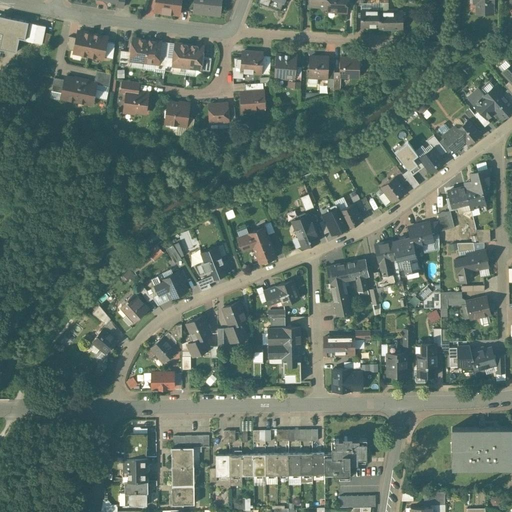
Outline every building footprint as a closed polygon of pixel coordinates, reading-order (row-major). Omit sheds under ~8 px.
[(156,0),(155,11),(179,14),(180,0),(156,0)] [(194,0),(193,12),(205,13),(205,12),(219,14),(219,15),(220,15),(221,0),(194,0)] [(283,1),(279,0),(258,0),(258,2),(280,11),(283,1)] [(328,0),(328,4),(327,10),(328,10),(328,8),(335,9),(337,11),(347,11),(347,0),(328,0)] [(378,0),(370,0),(371,10),(378,10),(378,0)] [(493,0),(472,0),(473,2),(479,2),(479,12),(492,12),(492,2),(494,2),(493,0)] [(371,10),(361,10),(361,26),(378,26),(378,11),(378,10),(371,10)] [(402,11),(378,11),(378,26),(378,28),(402,28),(402,11)] [(45,26),(27,22),(26,29),(21,27),(19,24),(15,23),(11,25),(9,36),(19,38),(24,39),(24,40),(41,44),(45,26)] [(0,48),(11,51),(13,42),(18,43),(19,38),(9,36),(11,25),(0,23),(0,48)] [(92,34),(78,31),(76,38),(74,50),(73,52),(88,55),(92,34)] [(107,37),(92,34),(88,55),(103,58),(103,56),(106,41),(107,37)] [(76,38),(68,36),(66,49),(74,50),(76,38)] [(139,39),(134,38),(133,38),(131,52),(130,60),(131,60),(144,61),(147,40),(145,40),(145,39),(140,39),(139,39)] [(149,40),(147,40),(144,61),(155,63),(158,63),(159,56),(161,41),(160,41),(155,41),(149,40)] [(115,43),(106,41),(103,56),(112,58),(115,43)] [(182,44),(181,44),(176,43),(175,43),(173,58),(172,65),(173,65),(186,67),(189,45),(187,45),(182,44)] [(197,46),(192,45),(189,45),(186,67),(200,68),(202,57),(203,46),(202,46),(202,47),(197,46)] [(131,52),(120,50),(118,64),(130,66),(131,60),(130,60),(131,52)] [(254,52),(243,51),(242,58),(241,69),(243,69),(249,70),(249,72),(261,73),(262,56),(255,55),(255,53),(254,52)] [(285,55),(277,54),(275,73),(285,74),(284,78),(294,79),(296,57),(291,56),(289,54),(285,54),(285,55)] [(346,57),(341,57),(340,72),(340,77),(341,77),(355,77),(355,74),(358,74),(359,68),(362,64),(359,61),(359,58),(351,58),(348,55),(346,57)] [(159,56),(158,63),(155,63),(154,69),(165,70),(166,57),(159,56)] [(270,56),(262,56),(261,73),(269,74),(270,56)] [(320,56),(310,56),(309,67),(306,70),(309,73),(309,77),(327,78),(328,61),(328,59),(321,58),(320,56)] [(173,58),(166,57),(165,70),(172,71),(173,65),(172,65),(173,58)] [(211,58),(202,57),(200,68),(200,70),(209,71),(211,58)] [(242,58),(234,58),(234,67),(233,67),(233,77),(242,78),(243,69),(241,69),(242,58)] [(511,62),(502,72),(504,73),(504,75),(506,78),(508,78),(510,80),(511,82),(511,62)] [(111,73),(96,70),(95,79),(109,82),(111,73)] [(81,79),(65,76),(62,92),(61,98),(76,101),(81,79)] [(64,79),(54,77),(51,90),(62,92),(64,79)] [(96,82),(81,79),(76,101),(92,104),(96,82)] [(139,82),(122,80),(121,92),(123,93),(124,91),(140,93),(138,91),(139,82)] [(263,83),(245,84),(245,91),(263,90),(263,83)] [(468,97),(474,103),(481,112),(486,117),(494,110),(501,119),(511,109),(511,106),(501,94),(503,92),(496,84),(484,95),(478,88),(468,97)] [(245,91),(243,92),(243,100),(241,101),(242,111),(265,110),(264,107),(266,107),(266,100),(264,100),(263,90),(245,91)] [(140,93),(124,91),(123,93),(122,100),(125,100),(124,109),(134,110),(134,111),(141,112),(143,111),(143,108),(149,109),(151,98),(147,97),(148,94),(140,93)] [(180,103),(168,101),(165,123),(185,126),(186,126),(187,116),(189,105),(180,104),(180,103)] [(221,103),(209,104),(210,120),(217,120),(217,122),(228,121),(227,107),(227,104),(221,105),(221,103)] [(234,107),(227,107),(228,121),(228,124),(235,124),(234,107)] [(472,121),(476,117),(469,108),(464,112),(472,121)] [(194,118),(188,117),(187,116),(186,126),(185,126),(184,134),(192,136),(194,118)] [(480,134),(468,119),(457,128),(456,129),(466,141),(468,144),(480,134)] [(443,124),(438,128),(438,130),(442,136),(450,130),(446,124),(443,124)] [(442,136),(453,149),(454,151),(466,141),(456,129),(457,128),(454,126),(450,130),(442,136)] [(453,149),(444,138),(439,142),(446,151),(448,153),(453,149)] [(446,151),(439,142),(434,146),(441,154),(446,151)] [(409,144),(396,154),(411,174),(419,168),(414,161),(418,157),(409,144)] [(433,147),(419,157),(431,172),(444,162),(433,147)] [(488,169),(471,173),(474,184),(480,182),(482,192),(485,191),(483,182),(488,181),(488,169)] [(407,181),(401,172),(394,176),(401,185),(407,181)] [(394,176),(381,187),(392,202),(406,192),(401,185),(394,176)] [(474,184),(465,186),(469,203),(470,209),(486,205),(482,192),(480,182),(474,184)] [(465,186),(447,191),(449,198),(446,198),(449,208),(469,203),(465,186)] [(308,194),(300,197),(305,210),(313,207),(308,194)] [(366,197),(360,200),(366,211),(371,208),(366,197)] [(339,210),(339,211),(347,227),(347,228),(362,220),(354,203),(339,210)] [(339,210),(336,204),(327,208),(328,212),(323,214),(333,234),(347,227),(339,211),(339,210)] [(234,209),(227,212),(230,218),(236,215),(234,209)] [(450,210),(438,213),(438,221),(438,231),(454,227),(450,210)] [(308,215),(292,221),(303,247),(319,241),(308,215)] [(438,221),(429,223),(432,236),(438,234),(438,231),(438,221)] [(271,222),(264,224),(268,235),(275,232),(271,222)] [(429,223),(408,227),(410,235),(412,234),(415,246),(418,245),(420,246),(423,245),(424,244),(433,242),(432,236),(429,223)] [(249,234),(239,238),(243,250),(254,246),(253,246),(267,240),(263,228),(249,233),(249,234)] [(490,242),(489,229),(475,229),(478,242),(490,242)] [(411,237),(393,241),(393,242),(396,258),(402,257),(407,277),(419,274),(411,237)] [(267,240),(253,246),(254,246),(260,263),(276,257),(269,240),(267,240)] [(393,240),(375,244),(379,262),(396,258),(393,242),(393,241),(393,240)] [(473,242),(457,243),(458,252),(474,249),(473,242)] [(182,259),(173,244),(166,249),(175,263),(182,259)] [(155,259),(165,253),(161,245),(150,252),(155,259)] [(484,250),(466,254),(468,261),(469,270),(471,270),(488,266),(484,250)] [(220,255),(201,263),(205,272),(211,269),(215,278),(227,273),(220,255)] [(365,259),(346,263),(349,279),(364,276),(368,275),(365,259)] [(390,259),(379,262),(381,271),(373,272),(377,288),(395,284),(390,259)] [(468,261),(456,263),(456,259),(454,259),(457,272),(458,272),(459,281),(473,279),(471,270),(469,270),(468,261)] [(346,263),(327,267),(334,302),(348,299),(344,281),(349,280),(349,279),(346,263)] [(130,268),(124,274),(132,281),(138,275),(130,268)] [(182,270),(162,279),(167,289),(170,297),(188,289),(182,277),(185,276),(182,270)] [(158,275),(142,282),(142,283),(149,293),(150,293),(157,290),(159,293),(167,289),(162,279),(160,280),(158,275)] [(364,276),(355,278),(358,291),(359,291),(360,295),(368,294),(364,276)] [(292,280),(276,286),(281,298),(284,304),(299,298),(292,280)] [(144,296),(149,293),(142,283),(138,287),(144,296)] [(277,286),(264,291),(268,303),(281,298),(277,286)] [(374,313),(382,312),(381,302),(375,303),(373,287),(371,288),(374,313)] [(461,291),(440,292),(440,293),(440,307),(440,308),(448,308),(447,299),(461,298),(461,291)] [(148,308),(134,292),(126,299),(127,300),(121,305),(135,320),(148,308)] [(440,293),(434,293),(434,303),(425,303),(425,308),(440,307),(440,293)] [(485,297),(466,301),(470,318),(479,316),(481,324),(483,325),(488,324),(490,322),(488,314),(489,314),(485,297)] [(348,299),(334,302),(337,316),(354,312),(353,298),(348,299)] [(246,320),(239,301),(223,307),(230,326),(230,327),(242,322),(246,320)] [(109,316),(99,304),(93,312),(104,322),(109,316)] [(437,309),(427,313),(431,320),(440,316),(437,309)] [(203,315),(186,323),(191,333),(188,334),(190,339),(191,342),(204,337),(211,333),(203,315)] [(276,317),(271,317),(271,327),(282,327),(285,327),(285,317),(276,317)] [(242,322),(230,327),(230,326),(225,328),(231,342),(247,335),(242,322)] [(176,325),(163,336),(172,346),(182,338),(182,324),(176,325)] [(285,327),(282,327),(283,344),(300,343),(300,326),(285,327)] [(271,327),(268,327),(269,344),(283,344),(282,327),(271,327)] [(103,328),(92,341),(106,352),(117,339),(116,339),(111,335),(103,328)] [(441,328),(433,328),(433,343),(435,343),(436,346),(441,346),(441,328)] [(369,329),(356,330),(356,339),(370,339),(369,329)] [(411,329),(403,329),(403,345),(412,345),(411,329)] [(172,346),(163,336),(150,347),(163,361),(176,350),(172,346)] [(354,336),(334,336),(334,354),(337,354),(339,356),(342,356),(344,354),(354,354),(354,336)] [(204,337),(191,342),(187,343),(191,352),(192,352),(208,345),(204,337)] [(190,339),(182,343),(182,355),(190,355),(192,352),(191,352),(187,343),(191,342),(190,339)] [(264,361),(263,343),(255,343),(256,361),(264,361)] [(300,343),(283,344),(283,357),(283,365),(301,365),(300,343)] [(433,343),(422,343),(422,353),(436,353),(436,346),(433,346),(433,343)] [(283,344),(269,344),(269,357),(283,357),(283,344)] [(396,344),(387,344),(387,353),(396,352),(396,344)] [(491,347),(479,351),(478,348),(469,351),(475,370),(495,364),(491,347)] [(396,352),(387,353),(387,376),(406,376),(406,352),(396,352)] [(422,353),(418,353),(418,375),(436,375),(436,353),(422,353)] [(190,355),(182,355),(182,368),(191,368),(190,355)] [(369,361),(353,361),(354,369),(370,368),(369,361)] [(266,362),(253,362),(253,378),(270,378),(270,369),(266,369),(266,362)] [(351,368),(333,369),(333,391),(351,390),(351,368)] [(173,372),(152,372),(152,387),(173,387),(173,372)] [(131,387),(139,383),(135,376),(127,380),(131,387)] [(511,427),(452,427),(452,447),(451,447),(452,447),(452,467),(511,467),(511,447),(511,446),(511,447),(511,427)] [(146,432),(125,432),(125,444),(128,444),(128,456),(147,456),(146,432)] [(331,452),(312,453),(312,474),(324,474),(324,471),(332,471),(333,475),(350,475),(350,462),(358,462),(358,457),(367,457),(366,441),(359,441),(359,438),(352,438),(352,436),(343,436),(343,438),(335,438),(335,446),(331,446),(331,452)] [(173,447),(171,447),(172,466),(194,465),(193,446),(191,446),(185,446),(179,447),(173,447)] [(253,475),(253,453),(241,454),(242,475),(253,475)] [(265,453),(253,453),(253,475),(265,474),(265,453)] [(277,453),(265,453),(265,474),(277,474),(277,453)] [(288,453),(277,453),(277,474),(289,474),(288,453)] [(300,474),(300,453),(288,453),(289,474),(300,474)] [(312,453),(300,453),(300,474),(312,474),(312,453)] [(223,454),(216,454),(216,468),(216,475),(230,475),(229,454),(226,454),(223,454)] [(241,454),(229,454),(230,475),(242,475),(241,454)] [(128,456),(125,457),(126,469),(129,469),(129,480),(147,480),(147,456),(128,456)] [(194,465),(172,466),(172,485),(194,484),(194,465)] [(129,480),(126,480),(126,492),(129,492),(129,504),(147,504),(147,480),(129,480)] [(194,484),(172,485),(172,504),(194,503),(194,484)] [(126,492),(120,492),(120,505),(126,505),(126,504),(129,504),(129,492),(126,492)] [(445,492),(430,492),(430,504),(445,504),(445,492)] [(369,507),(369,495),(340,496),(340,507),(352,507),(360,507),(369,507)]
